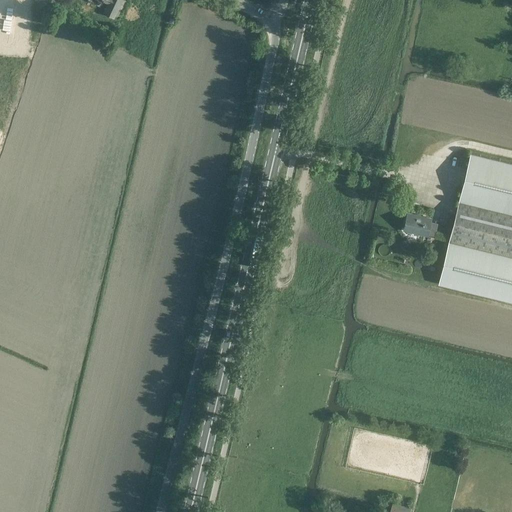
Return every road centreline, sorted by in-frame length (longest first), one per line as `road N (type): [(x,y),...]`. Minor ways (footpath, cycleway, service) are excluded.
road 1 (secondary): [(188,511),(310,0)]
road 2 (tertiary): [(160,511),(277,24)]
